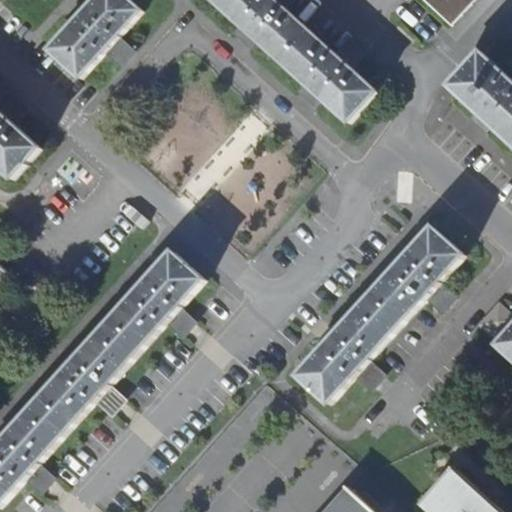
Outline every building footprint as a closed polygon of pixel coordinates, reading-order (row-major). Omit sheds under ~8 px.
[(109,55),(121,42),(145,15),(128,0),(103,0),(55,54),(85,82),(109,55)] [(215,0),(352,125),(378,96),(350,70),(336,58),(285,11),(272,0),(215,0)] [(272,0),(285,11),(294,0),(272,0)] [(428,0),(454,24),(476,0),(428,0)] [(121,42),(109,55),(124,69),(136,55),(121,42)] [(336,58),(350,70),(363,55),(350,43),(336,58)] [(511,81),(485,56),(455,89),(511,143),(511,81)] [(3,113),(16,126),(30,111),(17,98),(3,113)] [(0,165),(19,182),(45,153),(16,126),(3,113),(0,110),(0,165)] [(430,300),(442,286),(466,259),(437,233),(304,382),(334,407),(360,378),(373,364),(430,300)] [(172,328),(184,314),(209,286),(179,259),(0,460),(0,506),(5,511),(7,511),(32,485),(44,471),(103,405),(115,392),(172,328)] [(0,288),(8,279),(0,271),(0,288)] [(442,286),(430,300),(445,313),(457,299),(442,286)] [(184,314),(172,328),(187,341),(199,327),(184,314)] [(511,338),(502,349),(511,357),(511,338)] [(373,364),(360,378),(375,391),(388,377),(373,364)] [(115,392),(103,405),(118,419),(130,405),(115,392)] [(44,471),(32,485),(47,499),(59,485),(44,471)] [(503,511),(456,471),(425,507),(430,511),(503,511)] [(375,511),(351,491),(331,511),(375,511)]
